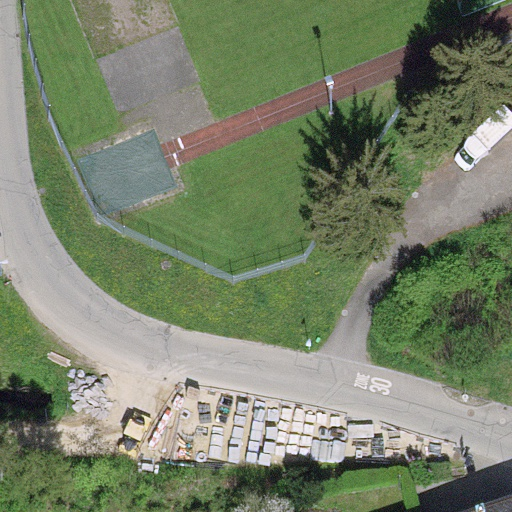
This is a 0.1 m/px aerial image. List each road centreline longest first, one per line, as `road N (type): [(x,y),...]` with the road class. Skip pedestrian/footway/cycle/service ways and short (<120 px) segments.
road 1 (residential): [(310,389),(137,346),(95,325),(34,263),(14,219),(0,141)]
road 2 (unclassified): [(310,389),(402,238),(506,167)]
road 3 (track): [(0,412),(138,410),(254,376)]
road 4 (residential): [(511,446),(310,389)]
